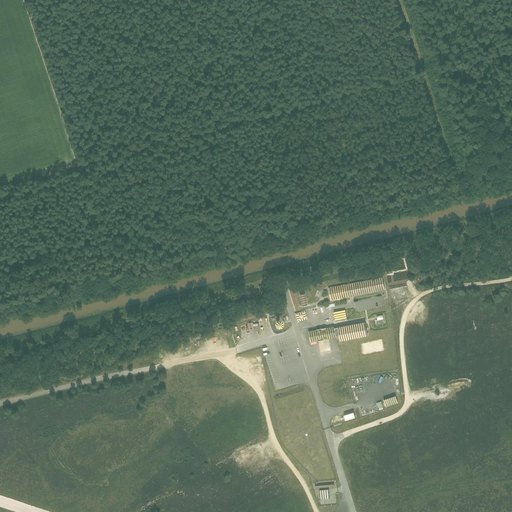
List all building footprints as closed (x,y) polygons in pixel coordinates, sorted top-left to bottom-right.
[(382,277),(330,288),(333,300),(384,289),(382,277)] [(373,302),(374,307),(385,306),(383,295),(369,298),(370,303),(373,302)] [(305,310),(294,314),(297,322),(308,319),(305,310)] [(345,311),(334,313),(336,322),(347,320),(345,311)] [(378,319),(375,320),(376,324),(385,323),(383,315),(377,316),(378,319)] [(280,319),(279,318),(278,317),(276,317),(275,317),(273,318),(272,320),(272,321),(272,323),(272,324),(273,325),(274,326),(276,327),(277,326),(279,326),(280,325),(281,324),(281,322),(281,321),(280,319)] [(365,321),(338,327),(341,342),(368,336),(365,321)] [(334,326),(308,331),(310,342),(336,338),(334,326)] [(386,406),(398,403),(396,395),(384,399),(386,406)] [(329,489),(319,490),(320,499),(330,498),(329,489)]
